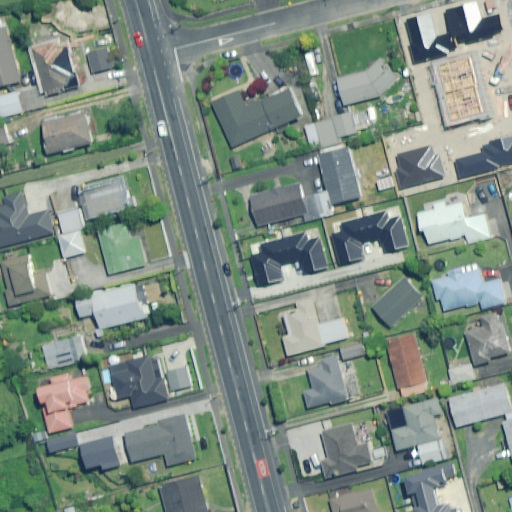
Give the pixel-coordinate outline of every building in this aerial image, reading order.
[(4,22),(0,23),(0,87),(20,83),(4,22)] [(421,48),(430,84),(478,73),(470,37),(421,48)] [(47,97),(62,94),(61,89),(64,88),(64,92),(83,87),(80,76),(77,77),(68,39),(31,48),(42,94),(46,93),(47,97)] [(112,69),(107,50),(88,54),(92,74),(112,69)] [(400,79),(383,60),(369,72),(337,81),(344,108),(378,99),(400,79)] [(442,116),(434,89),(414,95),(421,121),(442,116)] [(40,90),(20,95),(24,114),(44,109),(40,90)] [(213,104),(235,154),(270,139),(267,132),(302,117),(290,90),(246,109),(239,93),(213,104)] [(23,113),(17,92),(0,97),(0,113),(1,119),(23,113)] [(92,145),(84,113),(42,124),(50,155),(92,145)] [(364,113),(354,116),(353,113),(303,127),(309,147),(320,144),(321,149),(339,144),(338,139),(356,134),(369,130),(364,113)] [(496,160),(511,156),(511,117),(486,125),(496,160)] [(439,136),(449,155),(475,141),(464,122),(439,136)] [(351,147),(320,155),(329,191),(333,205),(364,198),(351,147)] [(495,169),(491,157),(482,159),(486,172),(495,169)] [(125,196),(121,178),(78,188),(86,221),(136,209),(132,194),(125,196)] [(394,188),(392,178),(377,182),(379,192),(394,188)] [(307,222),(335,215),(333,205),(329,191),(306,197),(302,183),(251,196),(259,227),(305,215),(307,222)] [(511,202),(511,192),(502,194),(504,204),(511,202)] [(0,247),(54,233),(48,211),(28,216),(22,194),(0,199),(0,247)] [(446,208),(445,202),(433,205),(435,210),(417,214),(422,231),(425,230),(429,245),(465,236),(468,245),(489,239),(483,215),(467,220),(463,204),(446,208)] [(64,212),(58,214),(63,236),(80,232),(80,230),(84,229),(79,208),(64,212)] [(331,216),(310,222),(316,242),(336,237),(331,216)] [(146,266),(135,222),(98,231),(109,275),(146,266)] [(80,232),(63,236),(59,237),(64,259),(86,253),(80,232)] [(268,252),(278,292),(323,281),(319,263),(302,267),(296,245),(268,252)] [(17,297),(36,292),(38,301),(52,297),(45,270),(35,273),(29,254),(0,261),(0,266),(7,291),(4,291),(9,309),(20,306),(17,297)] [(432,282),(437,301),(440,300),(443,312),(466,306),(467,308),(481,305),(482,310),(506,304),(499,280),(483,285),(478,265),(448,273),(449,277),(432,282)] [(404,278),(372,307),(391,328),(423,299),(404,278)] [(140,303),(136,285),(75,300),(80,319),(97,315),(100,330),(149,318),(145,302),(140,303)] [(335,294),(313,299),(297,303),(298,310),(282,314),(287,335),(281,336),(286,356),(348,341),(343,322),(341,322),(335,294)] [(510,354),(498,313),(462,323),(474,367),(491,363),(491,360),(510,354)] [(386,342),(398,391),(400,390),(402,398),(428,392),(415,335),(386,342)] [(86,362),(80,337),(44,346),(50,371),(86,362)] [(340,349),(343,361),(366,355),(363,343),(340,349)] [(131,397),(134,409),(171,400),(169,392),(192,387),(188,368),(165,373),(166,379),(156,381),(150,356),(106,366),(114,401),(131,397)] [(347,400),(338,362),(308,369),(313,390),(302,393),(306,409),(347,400)] [(474,379),(471,365),(448,371),(452,385),(474,379)] [(92,402),(86,372),(52,379),(54,386),(39,389),(42,404),(49,403),(52,413),(43,415),(48,435),(74,429),(69,407),(92,402)] [(449,399),(456,428),(508,414),(506,409),(510,408),(504,384),(449,399)] [(442,414),(438,398),(402,409),(408,427),(390,433),(396,452),(417,446),(423,466),(446,459),(434,417),(442,414)] [(511,408),(511,409),(507,410),(510,421),(502,423),(506,439),(501,440),(504,451),(510,450),(511,457),(511,408)] [(155,426),(125,434),(132,463),(165,455),(168,467),(195,460),(185,416),(154,424),(155,426)] [(79,434),(85,459),(124,450),(118,425),(79,434)] [(322,461),(326,479),(359,471),(358,468),(374,464),(369,444),(357,447),(352,425),(321,433),(328,460),(322,461)] [(403,491),(397,476),(386,480),(391,495),(403,491)] [(207,511),(199,478),(160,488),(166,511),(207,511)] [(449,511),(470,511),(467,499),(464,486),(444,491),(449,511)] [(376,511),(371,490),(330,500),(332,511),(376,511)]
